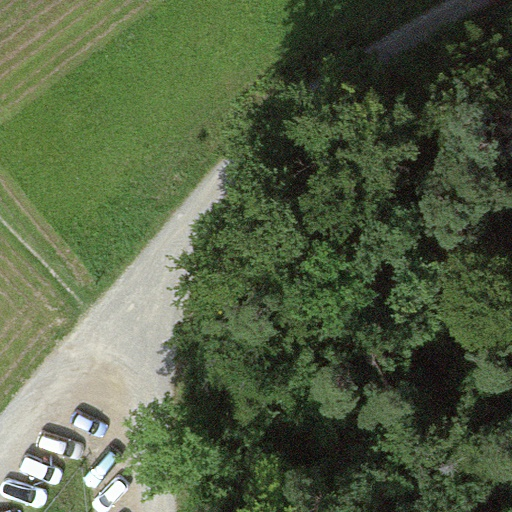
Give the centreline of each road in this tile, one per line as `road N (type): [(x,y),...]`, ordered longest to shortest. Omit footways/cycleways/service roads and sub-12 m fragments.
road 1 (track): [(135,261),(231,162),(311,96),(479,0)]
road 2 (track): [(112,303),(152,339),(168,377),(168,511)]
road 3 (track): [(0,446),(112,303)]
